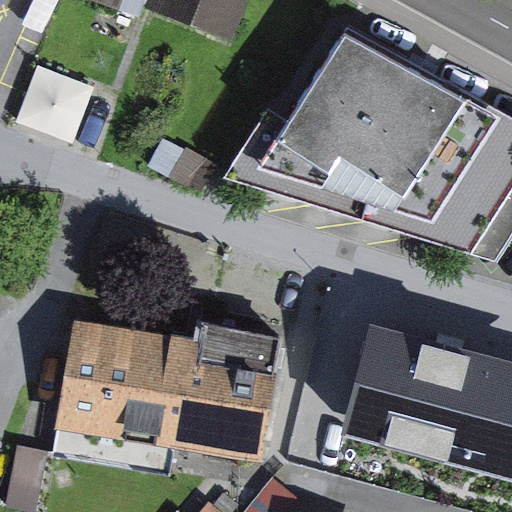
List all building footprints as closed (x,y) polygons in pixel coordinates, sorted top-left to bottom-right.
[(93,0),(116,9),(119,0),(93,0)] [(229,37),(244,0),(153,0),(152,6),(229,37)] [(511,190),(511,123),(345,38),(290,126),(268,112),(224,179),(469,256),(511,190)] [(262,462),(284,336),(203,322),(201,339),(76,318),(58,427),(262,462)] [(511,473),(511,378),(370,341),(347,431),(511,473)] [(14,502),(41,507),(51,449),(24,445),(14,502)]
